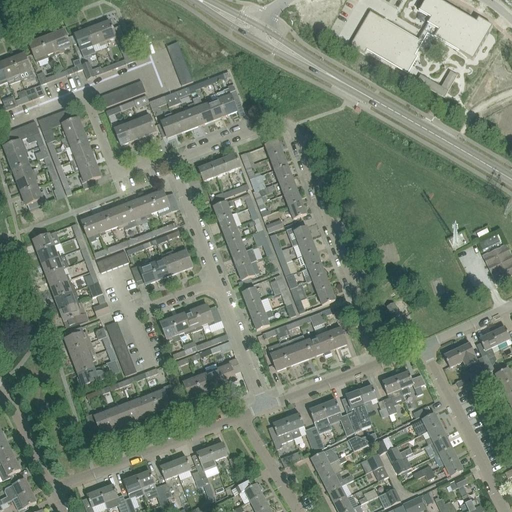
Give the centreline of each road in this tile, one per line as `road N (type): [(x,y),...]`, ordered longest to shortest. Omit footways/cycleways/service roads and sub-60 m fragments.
road 1 (residential): [(379,362),(283,122)]
road 2 (residential): [(53,488),(242,415)]
road 3 (residential): [(505,511),(424,346)]
road 4 (tertiary): [(505,174),(351,86)]
road 5 (residential): [(264,406),(217,279)]
road 6 (residential): [(217,279),(172,160)]
road 7 (residential): [(264,406),(379,362)]
